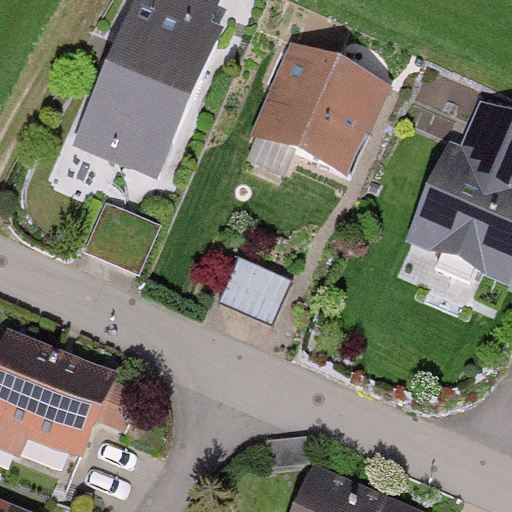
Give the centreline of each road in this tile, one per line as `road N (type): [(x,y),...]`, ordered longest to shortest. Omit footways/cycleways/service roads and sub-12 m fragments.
road 1 (residential): [(236,367),(511,487)]
road 2 (residential): [(0,261),(236,367)]
road 3 (residential): [(236,367),(164,511)]
